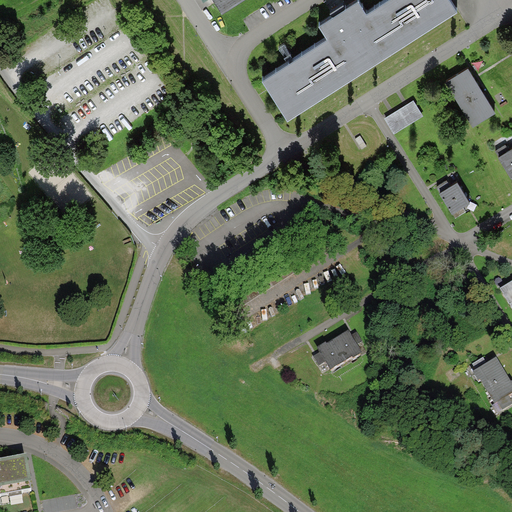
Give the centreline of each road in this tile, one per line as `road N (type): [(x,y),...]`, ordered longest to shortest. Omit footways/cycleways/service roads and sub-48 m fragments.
road 1 (residential): [(284,152),(510,9)]
road 2 (residential): [(142,308),(175,232),(284,152)]
road 3 (tertiary): [(194,438),(297,511)]
road 4 (residential): [(0,438),(70,465),(99,507)]
